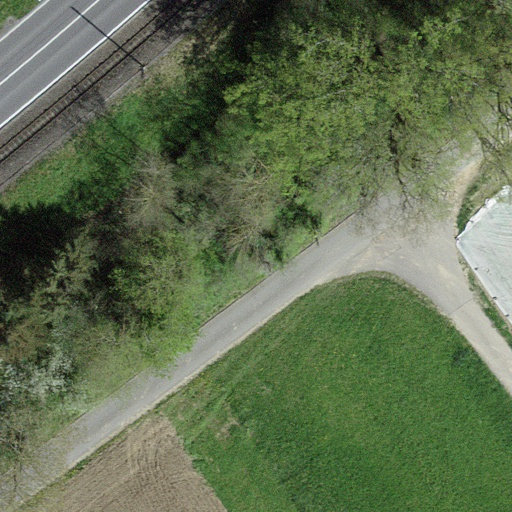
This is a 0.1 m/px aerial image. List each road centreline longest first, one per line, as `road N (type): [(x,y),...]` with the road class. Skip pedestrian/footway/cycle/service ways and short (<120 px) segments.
road 1 (track): [(511,117),(0,496)]
road 2 (track): [(383,215),(511,378)]
road 3 (secondary): [(0,82),(105,0)]
